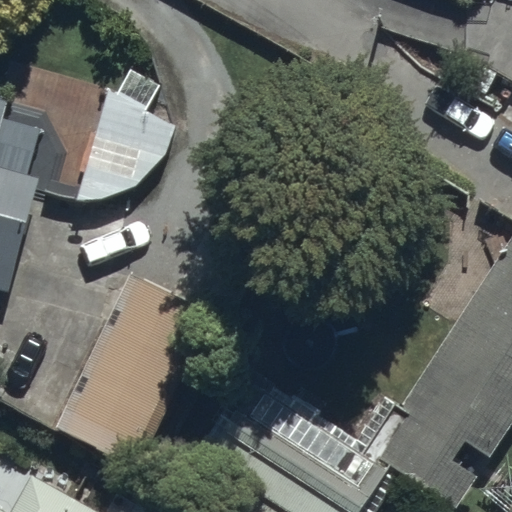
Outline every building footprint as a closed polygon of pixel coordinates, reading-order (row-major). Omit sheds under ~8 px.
[(129,68),(116,92),(109,91),(77,201),(81,202),(85,202),(89,202),(92,201),(96,201),(100,200),(104,200),(107,199),(111,198),(115,196),(118,195),(122,194),(125,192),(128,190),(132,188),(135,186),(138,184),(141,182),(144,179),(147,177),(150,174),(152,171),(155,168),(157,166),(159,163),(161,159),(163,156),(165,153),(167,149),(169,146),(170,142),(171,139),(172,135),(173,132),(174,128),(146,112),(160,86),(129,68)] [(0,288),(14,292),(47,177),(0,163),(0,148),(13,102),(0,98),(0,288)] [(267,371),(197,468),(257,511),(378,511),(404,478),(451,511),(455,511),(511,434),(511,230),(361,439),(267,371)] [(65,424),(148,464),(222,313),(138,273),(65,424)] [(174,511),(143,494),(132,511),(100,511),(37,476),(15,511),(10,511),(0,505),(0,511),(174,511)]
